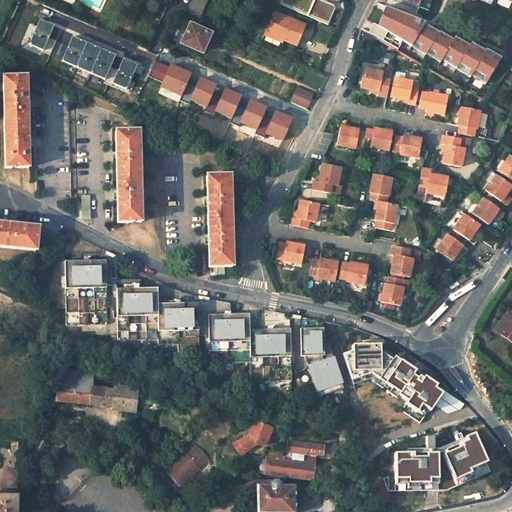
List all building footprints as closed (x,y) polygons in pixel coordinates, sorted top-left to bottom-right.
[(485,84),(499,60),(496,58),(497,56),(486,49),(485,51),(483,53),(481,52),(482,49),(470,42),(468,45),(467,48),(464,46),(465,43),(454,37),(452,40),(451,42),(448,40),(450,38),(438,31),(438,32),(437,34),(434,33),(435,31),(424,24),(423,26),(418,25),(420,20),(385,6),(377,26),(373,24),(368,33),(396,50),(401,41),(424,55),(425,54),(439,62),(440,60),(469,77),(470,75),(485,84)] [(296,45),(304,26),(276,13),(267,32),(282,39),(296,45)] [(206,30),(192,24),(191,27),(190,27),(183,45),(200,53),(208,35),(205,33),(206,30)] [(95,40),(75,30),(57,65),(77,75),(95,40)] [(282,39),(267,32),(266,35),(281,42),(282,39)] [(389,80),(380,78),(381,73),(362,69),(358,88),(368,90),(377,92),(376,94),(376,96),(385,98),(386,98),(389,81),(389,80)] [(26,76),(3,77),(5,168),(29,168),(27,122),(26,76)] [(281,115),(193,78),(188,91),(276,128),(281,115)] [(411,82),(392,79),(388,96),(398,99),(407,101),(407,103),(415,105),(415,104),(418,90),(409,89),(411,82)] [(305,109),(312,94),(297,88),(290,103),(305,109)] [(446,97),(428,93),(428,94),(420,93),(419,105),(418,108),(425,109),(425,111),(434,113),(443,115),(446,97)] [(136,103),(122,95),(116,107),(132,115),(139,104),(136,103)] [(475,130),(479,111),(460,107),(459,116),(457,126),(459,126),(458,133),(458,134),(473,136),(474,130),(475,130)] [(268,147),(180,109),(175,122),(262,159),(268,147)] [(340,126),(336,144),(354,149),(355,147),(362,149),(363,144),(365,133),(358,132),(358,130),(348,128),(340,126)] [(369,147),(387,151),(391,132),(383,130),(373,128),(372,130),(366,129),(365,133),(363,144),(369,145),(369,147)] [(138,131),(115,131),(116,177),(117,223),(129,223),(141,222),(138,131)] [(399,155),(417,158),(421,140),(413,138),(402,136),(402,137),(395,136),(392,152),(399,153),(399,155)] [(461,167),(464,148),(468,149),(470,139),(464,139),(465,137),(458,136),(457,139),(442,136),(440,144),(446,145),(443,164),(461,167)] [(511,158),(508,156),(497,171),(511,182),(511,181),(511,158)] [(337,195),(339,186),(336,185),(340,168),(321,164),(319,174),(318,181),(315,181),(313,180),(311,189),(337,195)] [(267,174),(269,169),(260,165),(258,170),(267,174)] [(425,192),(444,197),(447,179),(437,177),(429,175),(430,172),(430,170),(422,168),(422,169),(418,186),(415,199),(423,201),(425,192)] [(230,175),(206,176),(207,222),(208,267),(232,267),(230,175)] [(387,197),(391,178),(373,175),(371,183),(369,193),(371,194),(369,200),(375,202),(378,202),(385,203),(386,197),(387,197)] [(494,176),(483,191),(498,202),(503,195),(509,187),(494,176)] [(310,189),(309,194),(325,197),(326,193),(310,189)] [(88,218),(89,194),(79,194),(79,218),(88,218)] [(504,206),(509,199),(503,195),(498,202),(504,206)] [(482,198),(471,214),(485,224),(491,216),(496,209),(482,198)] [(297,210),(295,219),(292,218),(290,225),(292,226),(307,229),(308,222),(313,223),(317,204),(299,200),(297,210)] [(377,210),(375,221),(377,221),(376,229),(390,231),(392,223),(393,224),(397,206),(385,203),(378,202),(377,210)] [(496,209),(491,216),(497,220),(502,213),(496,209)] [(452,230),(467,241),(472,234),(478,225),(463,215),(452,230)] [(0,223),(0,247),(36,251),(38,227),(0,223)] [(473,245),(478,238),(472,234),(467,241),(473,245)] [(446,235),(435,250),(449,261),(456,253),(460,246),(446,235)] [(282,262),(300,266),(304,248),(296,246),(286,244),(285,246),(278,245),(275,259),(282,261),(282,262)] [(409,278),(412,260),(407,259),(409,249),(392,246),(390,255),(393,256),(392,265),(390,275),(409,278)] [(461,256),(466,250),(460,246),(456,253),(461,256)] [(105,259),(64,260),(65,325),(106,324),(105,259)] [(330,262),(319,260),(319,262),(311,261),(308,275),(309,275),(308,276),(316,277),(316,279),(334,282),(338,264),(330,262)] [(360,266),(350,263),(349,266),(341,264),(338,278),(338,279),(347,280),(347,282),(365,285),(368,267),(360,266)] [(384,285),(383,295),(381,304),(400,307),(403,289),(408,289),(409,282),(408,281),(404,280),(403,280),(388,277),(387,286),(384,285)] [(156,288),(116,289),(117,340),(157,339),(156,288)] [(197,303),(156,304),(157,339),(157,345),(177,344),(177,352),(198,352),(197,303)] [(511,311),(509,316),(506,314),(495,330),(511,342),(511,311)] [(248,316),(207,317),(209,365),(249,365),(248,332),(248,316)] [(322,330),(299,331),(300,359),(323,358),(322,330)] [(289,331),(248,332),(249,365),(250,383),(290,382),(290,375),(293,375),(293,367),(290,367),(289,331)] [(437,385),(425,377),(426,376),(416,369),(415,370),(395,356),(393,360),(381,351),(380,346),(380,344),(352,345),(353,351),(343,354),(352,380),(371,374),(376,377),(379,380),(386,384),(392,388),(399,393),(398,395),(407,401),(405,404),(418,413),(422,406),(426,409),(430,412),(435,405),(442,394),(435,388),(437,385)] [(393,360),(395,356),(380,346),(381,351),(393,360)] [(332,357),(306,366),(317,397),(342,388),(332,357)] [(93,372),(58,369),(55,401),(112,407),(112,409),(134,412),(137,388),(115,385),(114,390),(91,387),(93,372)] [(371,374),(352,380),(353,384),(376,377),(371,374)] [(386,384),(379,380),(376,384),(382,389),(386,384)] [(399,393),(392,388),(389,393),(396,398),(398,395),(399,393)] [(442,394),(435,405),(448,414),(460,409),(464,404),(444,391),(442,394)] [(272,438),(276,428),(260,421),(256,423),(252,432),(252,434),(258,442),(264,445),(267,444),(270,437),(272,438)] [(440,453),(426,453),(426,457),(414,457),(414,453),(407,453),(394,453),(395,491),(447,490),(490,472),(486,463),(487,462),(474,433),(464,438),(466,441),(457,445),(458,446),(458,448),(443,455),(442,453),(440,453)] [(252,434),(234,447),(239,455),(258,442),(252,434)] [(466,441),(464,438),(461,439),(456,442),(456,441),(438,449),(433,449),(433,437),(426,437),(426,449),(407,449),(407,453),(414,453),(426,453),(440,453),(442,453),(458,446),(457,445),(466,441)] [(199,468),(192,461),(202,452),(191,441),(179,454),(182,457),(165,472),(179,487),(199,468)] [(292,462),(283,460),(266,458),(264,474),(312,481),(316,454),(322,455),(323,446),(286,441),(285,452),(293,453),(303,454),(302,463),(292,462)] [(282,453),(267,451),(266,458),(283,460),(284,456),(282,456),(282,453)] [(292,462),(302,463),(303,454),(293,453),(292,462)] [(257,492),(256,511),(293,511),(293,486),(282,486),(280,482),(277,480),(273,480),(270,483),(270,480),(257,480),(244,483),(243,495),(257,492)] [(0,511),(16,511),(17,496),(0,495),(0,511)]
